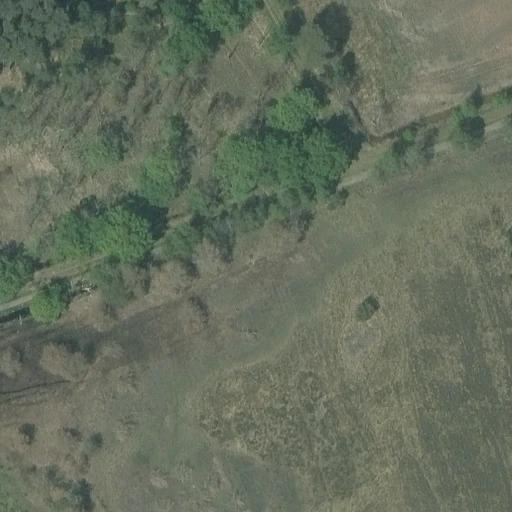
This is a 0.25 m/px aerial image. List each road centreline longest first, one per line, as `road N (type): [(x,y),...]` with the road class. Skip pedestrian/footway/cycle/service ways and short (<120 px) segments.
road 1 (track): [(0,293),(349,163)]
road 2 (track): [(349,163),(246,0)]
road 3 (track): [(349,163),(511,104)]
